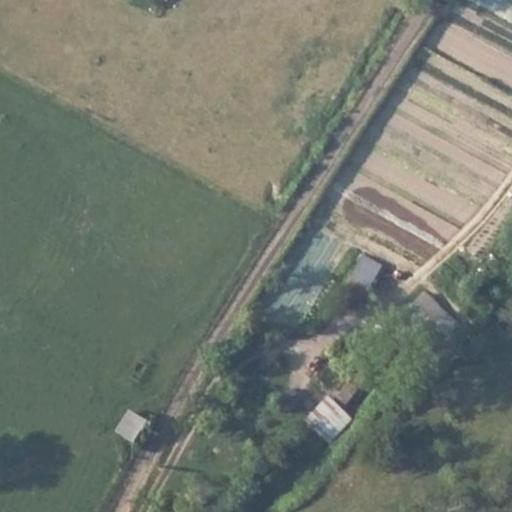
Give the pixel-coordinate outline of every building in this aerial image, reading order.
[(385,268),(366,257),(352,282),(371,292),(385,268)] [(433,327),(434,329),(449,317),(427,294),(413,308),(433,327)] [(413,308),(373,347),(393,365),(433,327),(413,308)] [(434,329),(445,340),(457,333),(461,330),(449,317),(434,329)] [(457,333),(445,340),(455,350),(469,337),(461,330),(457,333)] [(147,426),(134,415),(117,435),(131,446),(147,426)]
